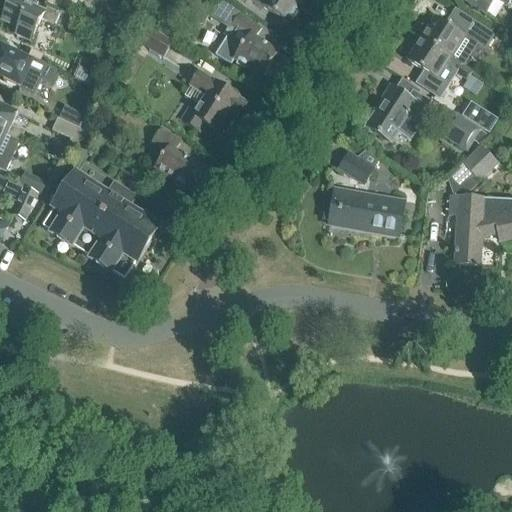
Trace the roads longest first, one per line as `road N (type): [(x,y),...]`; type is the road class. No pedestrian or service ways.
road 1 (residential): [(218,312),(206,266),(379,0)]
road 2 (residential): [(218,312),(281,294),(511,338)]
road 3 (residential): [(0,281),(109,335),(140,337),(218,312)]
